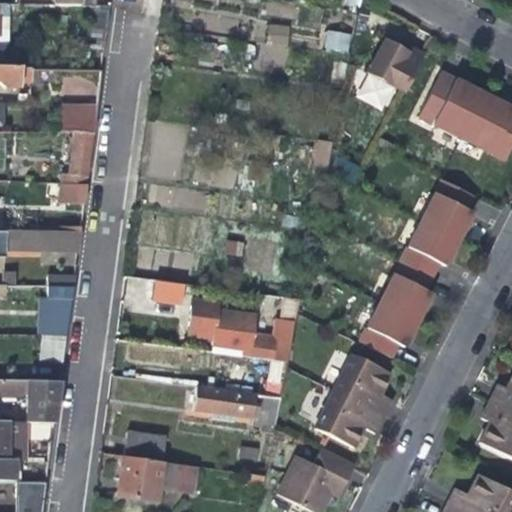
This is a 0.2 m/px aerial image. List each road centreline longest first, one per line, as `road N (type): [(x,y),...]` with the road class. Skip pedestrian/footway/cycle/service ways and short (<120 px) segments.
road 1 (residential): [(377,511),(511,233)]
road 2 (residential): [(105,274),(146,0)]
road 3 (residential): [(70,511),(105,274)]
